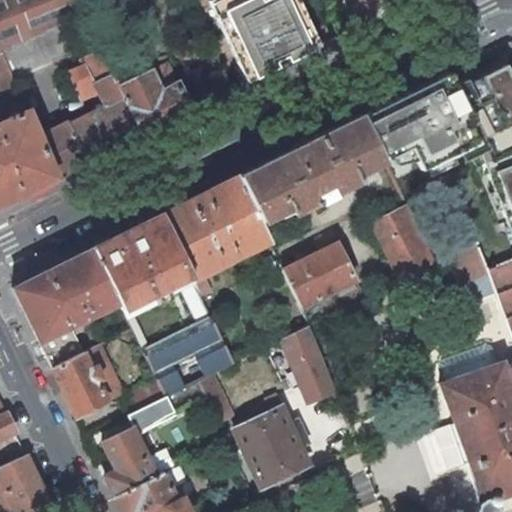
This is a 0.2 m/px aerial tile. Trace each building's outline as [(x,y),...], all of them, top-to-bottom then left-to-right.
[(0,0),(0,52),(1,52),(25,40),(67,22),(83,15),(75,0),(0,0)] [(211,0),(206,3),(246,82),(320,45),(297,0),(261,0),(260,1),(260,0),(211,0)] [(342,0),(356,28),(390,11),(385,0),(342,0)] [(25,40),(1,52),(13,80),(52,63),(50,58),(77,46),(67,22),(25,40)] [(104,106),(39,139),(54,177),(140,135),(117,87),(99,48),(79,59),(82,65),(67,72),(79,100),(97,91),(104,106)] [(0,204),(54,177),(39,139),(27,109),(25,110),(22,101),(18,93),(13,80),(1,52),(0,52),(0,108),(4,120),(0,121),(0,204)] [(117,87),(140,135),(189,110),(166,63),(117,87)] [(493,85),(511,77),(511,76),(505,63),(456,87),(469,113),(498,98),(493,85)] [(213,64),(199,71),(212,99),(226,92),(213,64)] [(448,71),(361,114),(383,159),(389,172),(396,169),(405,187),(423,178),(419,169),(474,142),(482,159),(488,157),(494,169),(488,172),(511,219),(511,77),(493,85),(498,98),(469,113),(456,87),(448,71)] [(284,152),(236,176),(258,221),(285,207),(288,213),(311,202),(312,205),(317,203),(317,204),(331,197),(330,193),(338,188),(357,179),(354,173),(383,159),(361,114),(284,152)] [(236,176),(160,214),(190,275),(192,278),(203,273),(267,241),(258,221),(236,176)] [(342,197),(338,188),(330,193),(331,197),(333,201),(342,197)] [(370,223),(399,280),(433,262),(406,206),(370,223)] [(121,309),(190,275),(160,214),(91,248),(118,302),(121,309)] [(448,255),(459,284),(487,273),(486,271),(475,242),(448,255)] [(336,243),(281,269),(297,301),(300,307),(330,292),(333,300),(303,315),(308,325),(363,297),(336,243)] [(11,288),(37,342),(70,326),(80,320),(89,316),(118,302),(91,248),(11,288)] [(511,260),(508,263),(486,271),(487,273),(511,342),(511,260)] [(270,314),(281,338),(307,326),(308,325),(303,315),(300,307),(297,301),(270,314)] [(89,316),(80,320),(82,325),(91,321),(89,316)] [(156,380),(164,396),(196,380),(212,372),(233,362),(210,316),(187,328),(149,346),(141,350),(156,380)] [(307,326),(281,338),(307,401),(333,390),(307,326)] [(50,368),(73,415),(121,391),(98,345),(83,352),(50,368)] [(443,382),(497,363),(492,350),(491,350),(484,347),(483,346),(443,361),(443,362),(439,368),(438,368),(443,382)] [(453,423),(467,462),(468,466),(477,505),(475,509),(474,511),(492,511),(493,511),(493,506),(490,501),(511,493),(511,389),(511,388),(503,366),(502,361),(497,363),(443,382),(438,384),(453,423)] [(511,362),(503,366),(511,388),(511,362)] [(212,372),(196,380),(204,397),(206,400),(211,412),(227,404),(212,372)] [(130,393),(138,409),(148,404),(164,396),(156,380),(130,393)] [(164,396),(148,404),(158,422),(206,400),(204,397),(196,380),(164,396)] [(158,422),(148,404),(138,409),(126,415),(131,427),(134,432),(141,428),(141,427),(151,424),(158,422)] [(232,431),(258,485),(307,462),(298,444),(294,436),(289,425),(281,408),(232,431)] [(0,438),(14,431),(6,413),(0,415),(0,438)] [(305,441),(295,421),(289,425),(294,436),(298,444),(305,441)] [(433,431),(447,470),(467,462),(453,423),(433,431)] [(102,475),(113,496),(155,475),(134,432),(131,427),(100,442),(114,470),(102,475)] [(0,466),(0,482),(14,511),(53,511),(26,454),(0,466)] [(174,466),(162,472),(169,488),(185,480),(177,464),(174,466)] [(155,475),(113,496),(120,511),(188,511),(182,498),(176,501),(169,488),(162,472),(155,475)]
